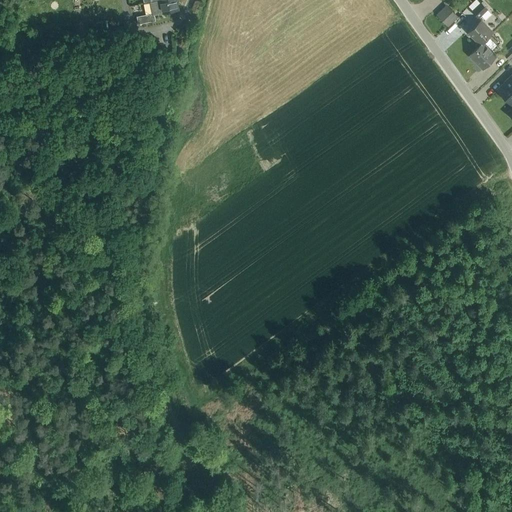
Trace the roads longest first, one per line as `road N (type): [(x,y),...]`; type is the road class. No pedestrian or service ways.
road 1 (unclassified): [(404,0),(511,160)]
road 2 (track): [(126,24),(0,49)]
